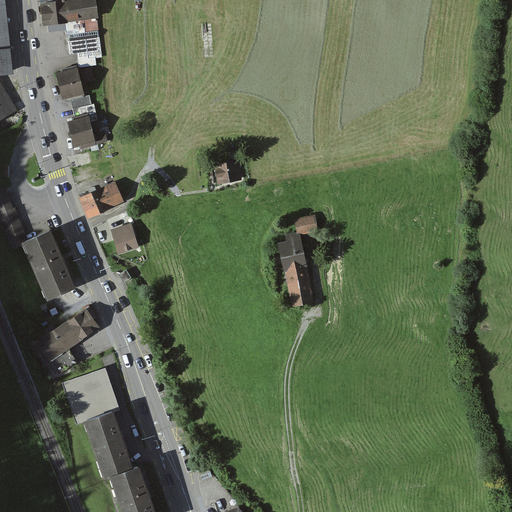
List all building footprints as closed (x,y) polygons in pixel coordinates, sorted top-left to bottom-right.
[(0,0),(0,75),(13,75),(5,0),(0,0)] [(99,18),(96,0),(53,0),(39,0),(43,27),(48,26),(49,32),(67,30),(70,54),(78,53),(80,66),(96,64),(95,58),(102,57),(97,18),(99,18)] [(78,68),(56,73),(62,100),(71,98),(84,95),(78,68)] [(0,82),(0,120),(16,111),(0,82)] [(84,95),(71,98),(74,109),(91,105),(89,94),(84,95)] [(91,105),(74,109),(75,117),(90,113),(96,113),(94,104),(91,105)] [(73,121),(67,122),(74,148),(80,146),(81,150),(109,143),(106,131),(95,134),(90,113),(75,117),(72,118),(73,121)] [(215,165),(218,184),(241,180),(237,161),(215,165)] [(115,182),(80,199),(90,219),(125,202),(115,182)] [(6,186),(0,188),(0,219),(10,247),(22,243),(27,241),(6,186)] [(298,229),(317,227),(316,214),(296,216),(298,229)] [(119,254),(140,248),(132,223),(111,230),(119,254)] [(27,241),(22,243),(45,297),(75,284),(52,230),(27,241)] [(294,308),(318,304),(306,231),(290,234),(291,243),(284,244),(294,308)] [(126,270),(119,274),(124,283),(131,278),(126,270)] [(86,308),(37,342),(51,362),(69,350),(100,328),(86,308)] [(78,363),(69,350),(51,362),(59,375),(78,363)] [(105,368),(62,384),(77,426),(86,422),(106,478),(111,476),(132,469),(112,411),(119,409),(105,368)] [(132,469),(111,476),(122,511),(155,511),(141,466),(132,469)]
